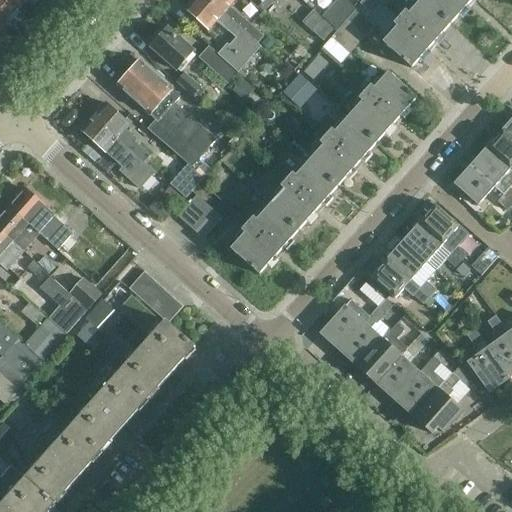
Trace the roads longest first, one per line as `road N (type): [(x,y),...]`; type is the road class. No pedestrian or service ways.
road 1 (residential): [(511,70),(271,344)]
road 2 (residential): [(271,344),(15,120)]
road 3 (residential): [(455,511),(271,344)]
road 4 (residential): [(271,344),(120,511)]
road 5 (residential): [(15,120),(126,0)]
